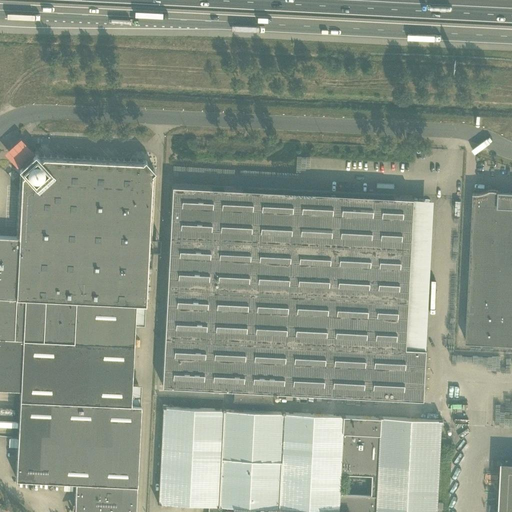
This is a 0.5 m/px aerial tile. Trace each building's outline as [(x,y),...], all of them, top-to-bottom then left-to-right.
[(23,161),(24,160),(26,162),(19,168),(24,175),(22,177),(21,189),(19,236),(0,235),(0,387),(20,388),(18,436),(16,478),(76,481),(75,507),(79,511),(86,511),(135,511),(141,404),(131,403),(136,303),(146,304),(152,173),(155,171),(145,160),(142,162),(47,158),(43,157),(41,160),(35,154),(28,160),(27,158),(27,157),(27,156),(27,155),(27,154),(26,154),(26,153),(25,152),(24,152),(23,152),(22,151),(22,152),(21,152),(20,152),(19,153),(18,154),(18,155),(18,156),(18,157),(18,158),(19,159),(20,160),(21,160),(22,161),(23,161)] [(241,188),(230,188),(230,187),(211,186),(211,187),(172,185),(162,385),(422,398),(425,348),(405,346),(412,197),(393,196),(241,188)] [(511,191),(500,191),(499,190),(497,189),(495,189),(494,189),(492,188),(490,189),(488,189),(486,190),(483,191),(482,192),(480,192),(478,192),(476,192),(475,192),(473,192),(466,341),(511,342),(511,191)] [(136,382),(135,401),(143,402),(144,382),(136,382)] [(162,405),(157,502),(208,504),(208,511),(218,511),(223,408),(162,405)] [(378,416),(343,414),(223,408),(218,511),(232,511),(233,506),(276,508),(278,510),(280,508),(338,511),(349,511),(435,511),(440,419),(442,420),(442,419),(378,416)] [(511,511),(511,460),(501,460),(498,511),(511,511)]
